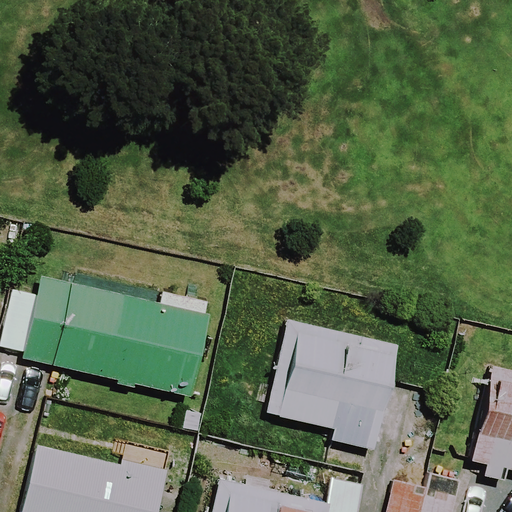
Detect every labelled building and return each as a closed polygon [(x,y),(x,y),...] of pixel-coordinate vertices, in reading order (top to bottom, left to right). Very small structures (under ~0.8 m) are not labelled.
[(28,282),(25,297),(1,292),(0,296),(0,358),(176,399),(198,303),(154,293),(151,310),(28,282)] [(387,350),(283,322),(257,417),(320,434),(318,442),(359,453),(387,350)] [(456,466),(469,468),(467,480),(494,486),(497,474),(505,476),(511,477),(511,377),(476,370),(456,466)] [(143,511),(151,474),(18,449),(5,511),(143,511)] [(345,511),(352,490),(321,482),(315,507),(215,480),(206,511),(345,511)] [(439,511),(442,501),(379,487),(373,511),(439,511)]
